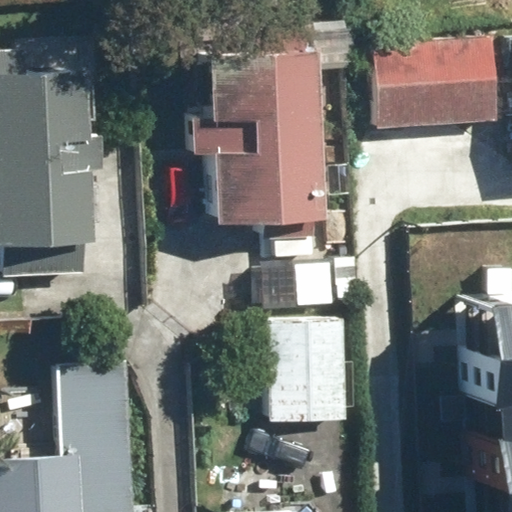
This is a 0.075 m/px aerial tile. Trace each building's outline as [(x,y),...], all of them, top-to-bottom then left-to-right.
[(201,213),(308,209),(301,41),(293,42),(292,24),(200,27),(201,42),(192,43),(194,108),(178,109),(179,144),(198,143),(201,213)] [(362,121),(486,113),(481,31),(357,38),(362,121)] [(71,232),(78,232),(71,58),(0,60),(0,270),(72,268),(71,232)] [(352,254),(288,250),(285,299),(349,302),(352,254)] [(511,511),(511,269),(450,272),(460,511),(511,511)] [(260,417),(337,415),(335,314),(258,315),(260,417)] [(87,511),(124,510),(115,352),(43,356),(48,446),(0,449),(0,511),(87,511)]
